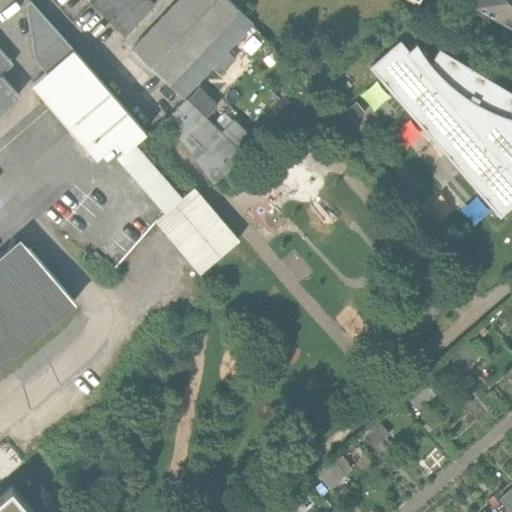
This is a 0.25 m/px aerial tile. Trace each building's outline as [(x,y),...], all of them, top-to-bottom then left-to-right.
[(156,6),(148,0),(98,0),(92,6),(126,38),(156,6)] [(228,0),(180,0),(132,49),(183,98),(212,68),(220,76),(235,61),(227,54),(254,25),(228,0)] [(511,0),(473,0),(472,3),(511,24),(511,0)] [(46,72),(32,84),(96,157),(115,140),(123,150),(115,157),(162,212),(154,219),(201,272),(238,240),(199,194),(192,187),(180,197),(132,142),(145,131),(30,1),(26,4),(34,59),(46,72)] [(136,43),(169,8),(162,1),(129,36),(136,43)] [(398,45),(371,69),(499,217),(511,205),(511,90),(439,50),(429,68),(416,50),(407,56),(398,45)] [(0,110),(18,95),(0,73),(12,63),(0,48),(0,110)] [(212,184),(245,156),(236,149),(249,136),(233,121),(221,133),(205,118),(217,106),(199,88),(187,100),(186,99),(163,122),(189,151),(212,184)] [(0,363),(74,301),(27,245),(0,267),(0,363)] [(0,511),(31,511),(11,487),(0,496),(0,511)] [(511,511),(511,487),(500,495),(511,511)]
